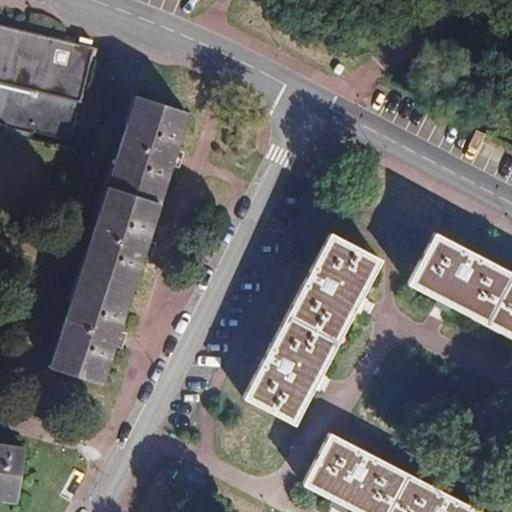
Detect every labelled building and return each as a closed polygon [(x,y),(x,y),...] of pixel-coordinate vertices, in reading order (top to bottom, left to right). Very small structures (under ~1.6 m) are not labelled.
[(36,55),(0,47),(0,111),(26,117),(36,55)] [(180,174),(182,167),(186,157),(200,118),(148,98),(129,154),(54,374),(105,392),(118,353),(123,339),(149,263),(154,250),(180,174)] [(194,178),(196,170),(198,161),(186,157),(182,167),(180,174),(194,178)] [(511,271),(440,233),(414,280),(511,333),(511,271)] [(343,240),(333,257),(261,395),(304,417),(365,300),(386,261),(343,240)] [(165,253),(154,250),(149,263),(161,267),(165,253)] [(123,339),(118,353),(132,358),(136,344),(123,339)] [(479,511),(334,434),(308,482),(363,511),(479,511)] [(0,444),(0,448),(12,451),(13,440),(1,438),(0,444)] [(0,500),(21,504),(30,455),(12,451),(0,448),(0,500)]
